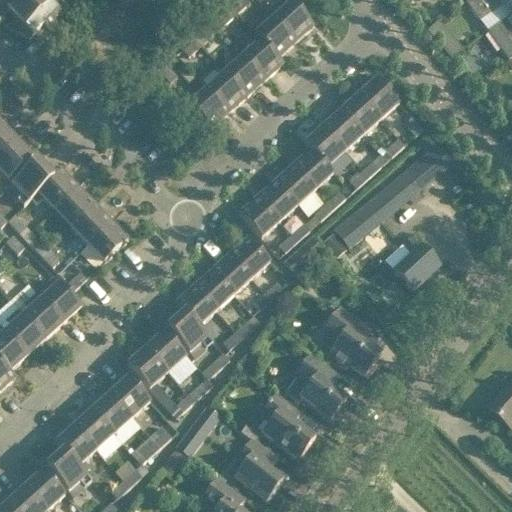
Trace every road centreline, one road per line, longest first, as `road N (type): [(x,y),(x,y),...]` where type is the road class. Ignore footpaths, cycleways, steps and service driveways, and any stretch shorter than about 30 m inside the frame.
road 1 (residential): [(0,448),(102,344),(109,314),(179,252),(183,222)]
road 2 (tertiary): [(332,511),(511,276)]
road 3 (residential): [(183,222),(260,143),(279,112),(376,25)]
road 4 (residential): [(183,222),(105,134),(70,123),(0,52)]
road 5 (residential): [(511,179),(376,25)]
